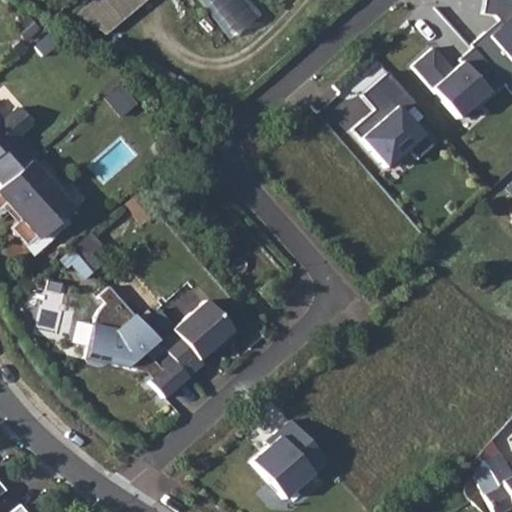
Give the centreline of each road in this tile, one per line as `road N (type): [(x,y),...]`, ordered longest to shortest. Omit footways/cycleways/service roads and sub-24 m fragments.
road 1 (residential): [(114,498),(321,313),(327,296),(317,273),(233,175),(226,154),(235,124),(380,0)]
road 2 (residential): [(0,391),(40,444),(114,498)]
